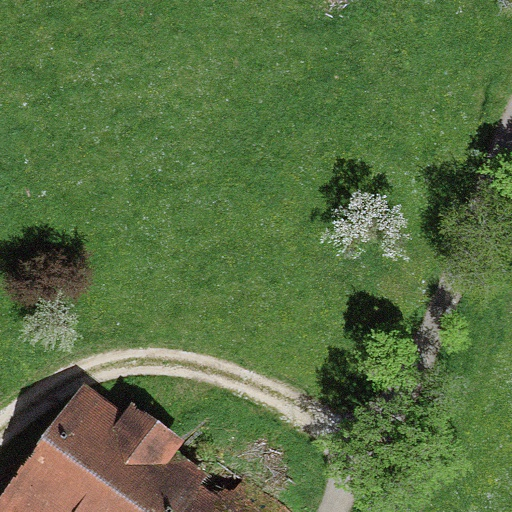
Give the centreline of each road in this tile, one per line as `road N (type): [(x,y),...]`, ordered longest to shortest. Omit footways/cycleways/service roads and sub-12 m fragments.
road 1 (track): [(325,511),(385,423),(511,114)]
road 2 (track): [(357,464),(316,418),(254,384),(170,361),(86,374),(0,430)]
